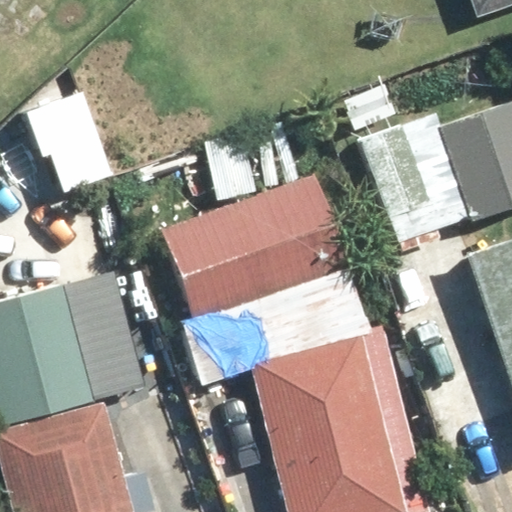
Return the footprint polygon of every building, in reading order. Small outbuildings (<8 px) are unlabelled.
[(511,0),(473,0),(479,15),(511,3),(511,0)] [(511,115),(376,155),(402,243),(511,210),(511,115)] [(297,183),(161,231),(191,316),(327,269),(297,183)] [(511,397),(511,241),(462,259),(511,397)] [(0,311),(0,400),(86,385),(70,299),(0,311)] [(444,511),(391,339),(243,384),(282,511),(444,511)] [(5,440),(21,511),(122,511),(100,418),(5,440)]
